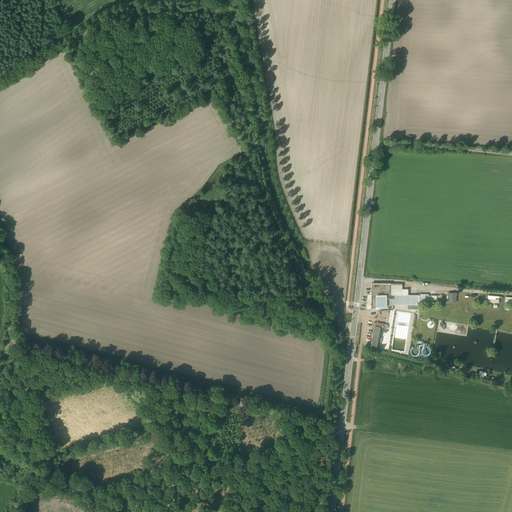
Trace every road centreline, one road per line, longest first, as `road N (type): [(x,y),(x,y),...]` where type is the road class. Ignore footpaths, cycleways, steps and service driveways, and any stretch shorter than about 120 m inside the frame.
road 1 (primary): [(331,511),(391,0)]
road 2 (track): [(350,427),(8,339)]
road 3 (track): [(359,279),(511,294)]
road 4 (track): [(374,144),(511,154)]
road 5 (track): [(0,359),(10,310),(0,240)]
